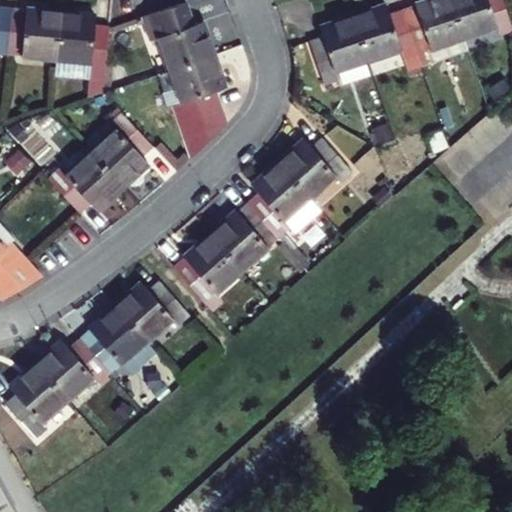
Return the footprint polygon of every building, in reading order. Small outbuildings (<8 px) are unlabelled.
[(179,23),(172,0),(127,15),(135,38),(145,35),(156,67),(200,52),(189,20),(179,23)] [(457,35),(446,0),(410,0),(395,5),(410,49),(457,35)] [(446,0),(457,35),(490,24),(492,33),(505,29),(495,0),(446,0)] [(360,56),(393,46),(396,54),(410,49),(395,5),(381,9),(379,1),(345,11),(360,56)] [(0,2),(0,47),(43,51),(47,6),(0,2)] [(73,96),(91,90),(97,19),(81,18),(81,9),(47,6),(43,51),(77,53),(73,96)] [(329,75),(327,67),(360,56),(345,11),(314,21),(317,30),(302,35),(316,79),(329,75)] [(202,88),(211,85),(200,52),(156,67),(167,101),(158,104),(170,137),(214,122),(202,88)] [(167,101),(156,67),(141,72),(147,90),(144,91),(151,106),(158,104),(167,101)] [(130,156),(142,145),(109,110),(97,121),(104,129),(79,151),(110,184),(135,161),(130,156)] [(177,160),(217,121),(214,122),(170,137),(177,160)] [(301,150),(296,143),(270,166),(300,200),(326,178),(331,184),(343,174),(313,140),(301,150)] [(79,204),(84,209),(110,184),(79,151),(54,176),(47,169),(35,181),(67,215),(79,204)] [(244,188),(248,193),(238,202),(269,237),(278,229),(274,224),(300,200),(270,166),(244,188)] [(285,236),(311,213),(300,200),(274,224),(278,229),(285,236)] [(269,237),(238,202),(201,234),(233,269),(269,237)] [(233,269),(201,234),(165,266),(196,301),(233,269)] [(0,298),(31,280),(0,247),(0,298)] [(139,290),(133,284),(106,308),(138,344),(165,320),(169,325),(180,315),(149,281),(139,290)] [(138,344),(106,308),(70,340),(101,375),(138,344)] [(57,402),(85,378),(91,385),(101,375),(70,340),(60,349),(54,343),(27,368),(57,402)] [(37,431),(32,425),(57,402),(27,368),(0,391),(6,397),(0,402),(0,413),(25,442),(37,431)]
